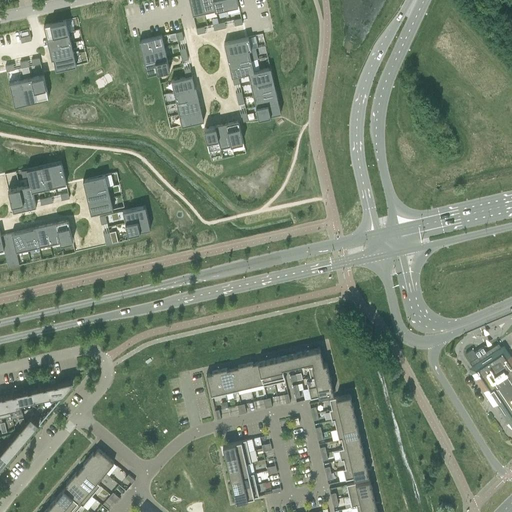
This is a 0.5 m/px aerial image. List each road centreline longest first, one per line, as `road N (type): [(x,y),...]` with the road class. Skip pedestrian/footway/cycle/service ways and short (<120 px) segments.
road 1 (secondary): [(0,339),(378,256)]
road 2 (secondary): [(373,236),(0,322)]
road 3 (tertiary): [(409,0),(358,102),(355,142),(373,236)]
road 4 (tertiary): [(397,231),(375,124),(385,81),(424,0)]
road 5 (residential): [(79,414),(106,381),(98,354),(0,371)]
road 6 (residential): [(271,413),(301,406),(319,489),(289,496)]
road 7 (residential): [(148,473),(182,438),(271,413)]
road 8 (residential): [(0,508),(79,414)]
